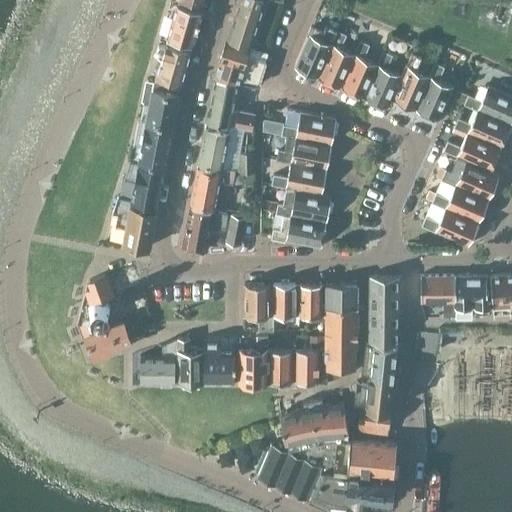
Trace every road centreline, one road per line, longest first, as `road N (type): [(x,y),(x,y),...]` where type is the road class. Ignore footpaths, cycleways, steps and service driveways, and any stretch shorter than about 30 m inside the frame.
road 1 (unclassified): [(298,511),(59,410),(22,360),(12,321),(14,245),(123,0)]
road 2 (residential): [(392,261),(390,214),(414,147),(408,137),(284,79),(281,56),(307,0)]
road 3 (residential): [(224,0),(188,102),(163,250),(187,270),(230,266)]
road 4 (residential): [(230,266),(392,261)]
road 5 (residential): [(162,328),(230,329),(230,266)]
